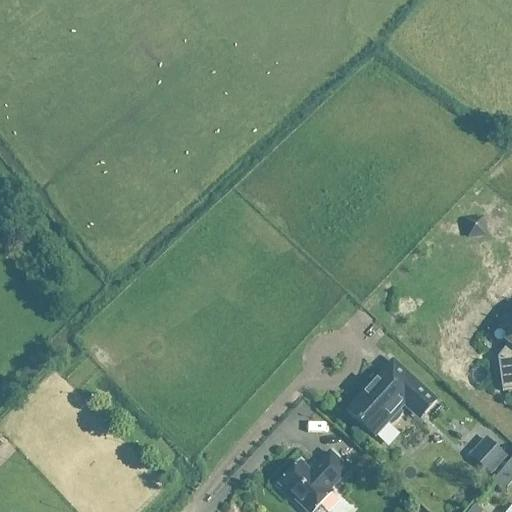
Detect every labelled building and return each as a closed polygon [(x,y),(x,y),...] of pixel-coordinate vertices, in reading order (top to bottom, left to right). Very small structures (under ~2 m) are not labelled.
[(464,219),(467,238),(485,235),(483,219),(483,216),(464,219)] [(511,333),(505,343),(508,345),(497,359),(502,392),(511,390),(511,333)] [(393,362),(382,373),(369,388),(371,389),(364,397),(362,395),(347,412),(373,436),(387,421),(390,425),(395,422),(398,418),(401,413),(398,410),(403,404),(419,419),(436,401),(393,362)] [(489,474),(506,456),(488,440),(472,458),(489,474)] [(279,486),(306,511),(313,511),(331,493),(329,491),(348,471),(330,453),(318,465),(319,467),(312,474),(300,463),(279,486)]
